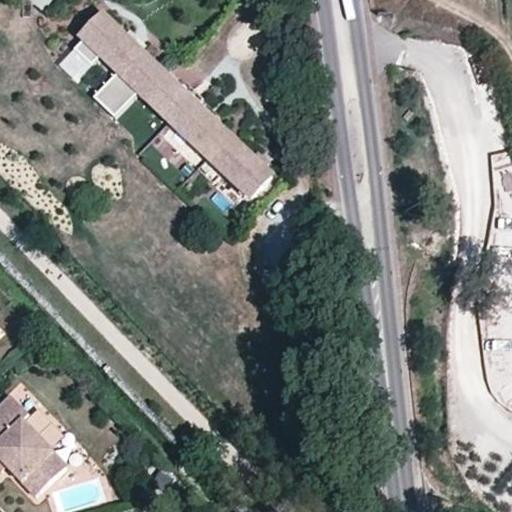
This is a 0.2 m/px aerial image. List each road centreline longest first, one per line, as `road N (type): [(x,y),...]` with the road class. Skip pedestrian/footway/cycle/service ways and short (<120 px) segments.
road 1 (track): [(356,41),(410,50),(436,63),(449,84),(475,192),(466,377),(484,419),(511,434)]
road 2 (tertiary): [(318,0),(364,297),(393,395)]
road 3 (tertiary): [(393,395),(350,0)]
